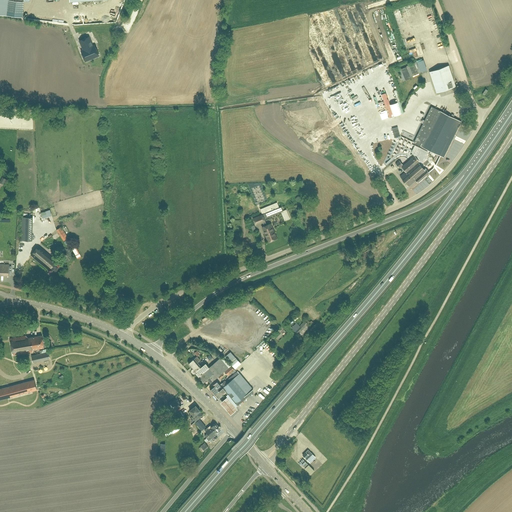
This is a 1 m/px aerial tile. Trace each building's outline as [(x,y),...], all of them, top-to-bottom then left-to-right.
[(8,0),(0,0),(0,14),(7,15),(8,0)] [(94,45),(92,46),(90,47),(88,42),(91,41),(89,37),(79,40),(83,50),(81,51),(84,57),(85,61),(88,60),(99,55),(94,45)] [(455,86),(448,65),(429,71),(436,92),(455,86)] [(461,121),(438,109),(431,106),(413,142),(443,156),(461,121)] [(421,159),(425,150),(414,145),(411,152),(414,155),(403,165),(397,158),(393,161),(395,164),(399,168),(400,166),(405,171),(400,176),(408,186),(415,180),(417,182),(428,172),(426,169),(425,170),(419,164),(422,161),(421,159)] [(276,202),(260,208),(262,214),(264,218),(280,212),(284,221),(290,219),(286,209),(282,211),(281,206),(279,207),(276,202)] [(46,215),(43,216),(44,219),(53,216),(51,210),(45,212),(46,215)] [(264,225),(262,226),(268,241),(276,238),(270,223),(266,224),(264,220),(265,220),(264,218),(262,214),(253,218),(255,224),(262,221),(264,225)] [(32,240),(32,217),(22,216),(21,240),(32,240)] [(63,240),(68,237),(61,226),(56,229),(63,240)] [(48,269),(56,260),(39,245),(31,255),(48,269)] [(76,246),(72,248),(78,259),(81,257),(76,246)] [(0,274),(8,275),(9,264),(0,263),(0,274)] [(299,333),(307,324),(304,321),(295,330),(299,333)] [(33,349),(44,347),(41,335),(28,337),(25,335),(10,338),(13,355),(33,351),(33,349)] [(38,361),(50,358),(48,351),(36,354),(38,361)] [(232,365),(237,368),(242,362),(232,355),(230,359),(234,362),(232,365)] [(203,381),(209,376),(211,379),(208,380),(210,382),(228,367),(220,358),(209,367),(205,363),(201,366),(197,362),(200,360),(197,356),(188,363),(192,368),(191,369),(191,370),(193,372),(194,372),(195,371),(198,375),(203,381)] [(225,390),(235,402),(252,388),(237,370),(228,378),(230,380),(227,383),(225,380),(224,380),(220,384),(222,387),(220,389),(218,387),(215,390),(217,391),(216,391),(216,392),(214,394),(216,397),(225,390)] [(34,380),(2,388),(4,395),(5,395),(6,398),(37,389),(34,380)] [(210,389),(214,394),(216,392),(216,391),(217,391),(215,390),(218,387),(217,387),(220,384),(216,380),(213,383),(215,385),(210,389)] [(195,405),(189,410),(193,415),(191,416),(195,421),(202,415),(199,411),(200,410),(195,405)] [(185,416),(180,411),(166,424),(171,429),(185,416)] [(195,422),(201,430),(205,426),(199,419),(195,422)] [(210,425),(204,429),(207,433),(204,435),(206,437),(209,435),(210,434),(211,432),(210,432),(218,426),(215,423),(211,426),(210,425)] [(220,429),(218,426),(210,432),(211,432),(210,434),(209,435),(206,437),(208,440),(217,433),(216,432),(220,429)] [(204,450),(208,447),(205,442),(200,446),(204,450)] [(313,455),(308,450),(302,455),(308,460),(313,455)] [(310,474),(314,470),(308,464),(305,468),(310,474)]
